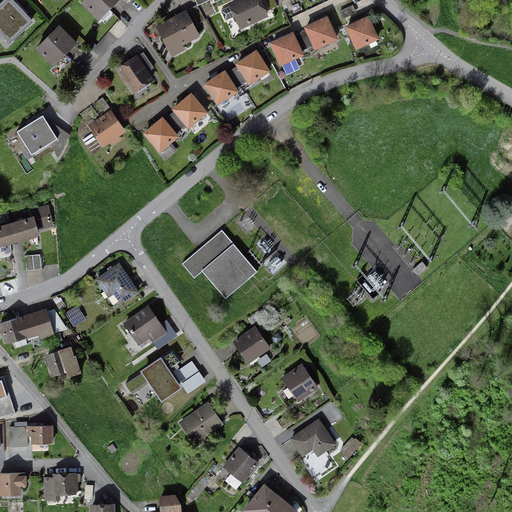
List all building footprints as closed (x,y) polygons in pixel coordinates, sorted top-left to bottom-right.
[(16,7),(9,0),(4,0),(0,4),(0,36),(9,45),(32,23),(23,14),(20,10),(16,7)] [(99,20),(118,0),(84,0),(82,3),(99,20)] [(247,24),(265,16),(257,0),(240,0),(239,1),(240,2),(221,11),(225,21),(235,16),(238,23),(245,20),(247,24)] [(276,7),(273,0),(265,0),(269,10),(276,7)] [(205,21),(196,5),(189,9),(197,25),(205,21)] [(355,12),(352,6),(339,12),(342,18),(355,12)] [(196,36),(184,14),(158,28),(169,48),(178,43),(179,45),(196,36)] [(326,19),(305,28),(315,49),(335,39),(326,19)] [(367,19),(346,28),(356,49),(376,39),(367,19)] [(53,66),(74,44),(58,28),(37,49),(53,66)] [(271,44),(281,65),(301,55),(292,35),(271,44)] [(236,65),(249,84),(268,72),(255,53),(236,65)] [(135,58),(118,69),(134,92),(150,81),(145,73),(152,68),(142,54),(135,59),(135,58)] [(205,85),(217,104),(236,92),(224,73),(205,85)] [(173,110),(187,127),(205,113),(191,96),(173,110)] [(102,98),(96,102),(104,114),(110,110),(102,98)] [(110,114),(91,127),(102,144),(122,131),(110,114)] [(57,140),(44,119),(19,134),(33,156),(57,140)] [(162,120),(144,134),(159,151),(176,137),(162,120)] [(35,210),(39,225),(50,222),(46,207),(35,210)] [(0,245),(16,241),(36,235),(32,219),(21,222),(11,225),(9,226),(7,218),(2,219),(5,227),(0,228),(0,245)] [(222,232),(221,231),(182,264),(194,279),(201,271),(225,299),(256,273),(232,245),(231,245),(221,232),(222,232)] [(41,270),(39,255),(24,257),(26,271),(41,270)] [(421,262),(412,270),(417,276),(426,268),(421,262)] [(120,303),(137,292),(118,265),(96,280),(104,291),(109,288),(120,303)] [(165,333),(148,308),(124,324),(140,348),(151,340),(152,341),(165,333)] [(72,323),(79,318),(74,309),(66,314),(72,323)] [(20,320),(20,318),(0,323),(0,325),(5,343),(24,337),(25,339),(39,335),(39,337),(50,333),(44,313),(20,320)] [(257,314),(248,320),(252,325),(260,319),(257,314)] [(255,329),(234,343),(245,359),(257,351),(259,354),(268,348),(255,329)] [(60,352),(46,356),(52,375),(71,369),(68,359),(62,360),(60,352)] [(124,385),(130,393),(148,380),(161,399),(178,387),(166,371),(179,362),(172,352),(124,385)] [(291,396),(294,394),(298,400),(316,388),(301,366),(284,378),(290,387),(286,389),(291,396)] [(205,434),(221,423),(208,405),(193,416),(192,415),(180,424),(192,440),(204,432),(205,434)] [(276,422),(280,428),(292,420),(288,413),(276,422)] [(317,421),(291,439),(302,455),(317,445),(322,452),(334,444),(317,421)] [(51,426),(26,427),(9,427),(10,447),(27,447),(27,437),(29,437),(31,436),(31,442),(52,443),(51,426)] [(241,483),(257,463),(239,448),(223,468),(241,483)] [(19,488),(25,487),(24,473),(0,473),(0,492),(0,495),(19,494),(19,488)] [(54,479),(45,479),(46,499),(56,499),(55,493),(77,492),(77,482),(79,482),(79,475),(54,476),(54,479)] [(295,511),(264,486),(245,510),(246,511),(295,511)] [(174,497),(160,498),(161,511),(177,511),(179,511),(182,511),(182,505),(179,506),(178,504),(174,497)]
